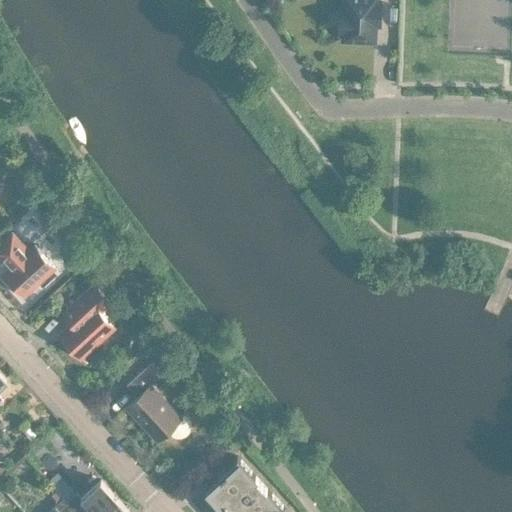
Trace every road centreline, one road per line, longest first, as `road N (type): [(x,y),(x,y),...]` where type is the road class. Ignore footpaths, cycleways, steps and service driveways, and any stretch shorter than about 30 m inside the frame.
road 1 (residential): [(511,112),(334,111),(316,102),(247,0)]
road 2 (residential): [(166,511),(0,330)]
